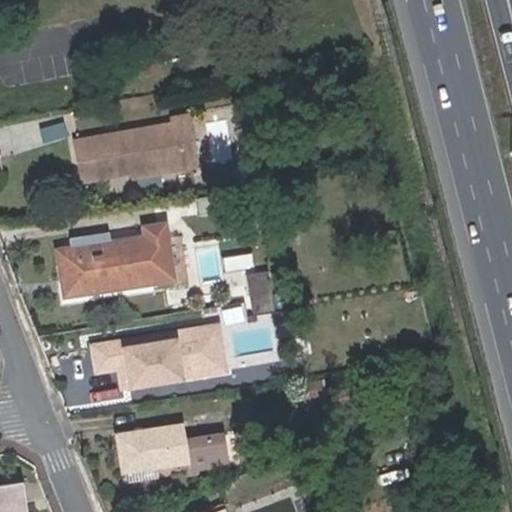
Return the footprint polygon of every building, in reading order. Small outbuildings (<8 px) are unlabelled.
[(190,116),(174,118),(175,124),(176,123),(183,162),(134,171),(135,177),(199,164),(190,116)] [(175,124),(78,142),(84,180),(134,171),(183,162),(176,123),(175,124)] [(106,231),(66,238),(68,250),(77,248),(78,257),(109,252),(108,244),(106,231)] [(114,285),(150,280),(144,238),(108,244),(109,252),(78,257),(77,248),(68,250),(58,251),(63,282),(80,280),(81,286),(114,280),(114,285)] [(251,254),(218,257),(221,273),(253,268),(251,254)] [(245,274),(251,315),(272,311),(266,271),(254,273),(245,274)] [(65,293),(114,285),(114,280),(81,286),(80,280),(63,282),(65,293)] [(203,327),(88,345),(92,371),(121,367),(124,387),(173,379),(171,365),(208,359),(203,327)] [(114,435),(120,471),(122,470),(155,465),(185,460),(187,474),(227,468),(222,436),(182,442),(180,425),(114,435)] [(155,465),(122,470),(123,483),(157,478),(155,465)] [(25,511),(21,480),(15,481),(19,511),(25,511)] [(0,511),(19,511),(15,481),(0,483),(0,511)]
